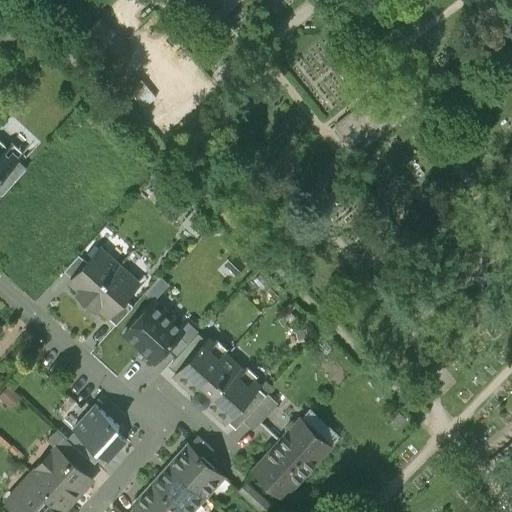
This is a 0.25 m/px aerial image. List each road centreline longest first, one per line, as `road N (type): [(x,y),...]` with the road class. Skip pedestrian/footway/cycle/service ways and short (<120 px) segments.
road 1 (residential): [(0,286),(133,405),(160,412)]
road 2 (residential): [(160,412),(158,433),(139,464),(93,511)]
